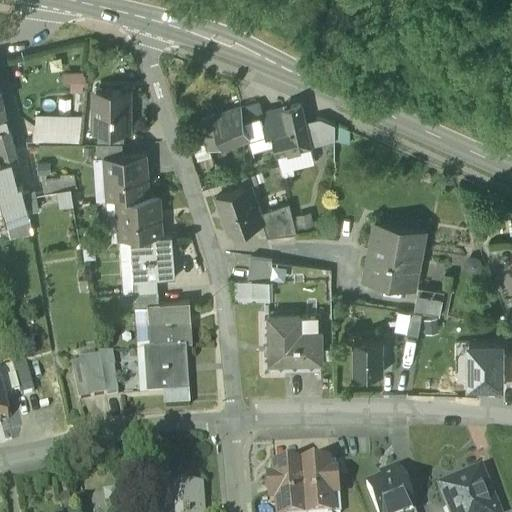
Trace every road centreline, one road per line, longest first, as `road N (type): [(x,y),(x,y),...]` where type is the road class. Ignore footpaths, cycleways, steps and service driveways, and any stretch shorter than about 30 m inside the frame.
road 1 (residential): [(157,24),(151,66),(225,309),(231,421)]
road 2 (secondary): [(157,24),(265,60),(511,170)]
road 3 (residential): [(511,424),(379,413),(231,421)]
road 4 (residential): [(231,421),(89,431),(0,449)]
